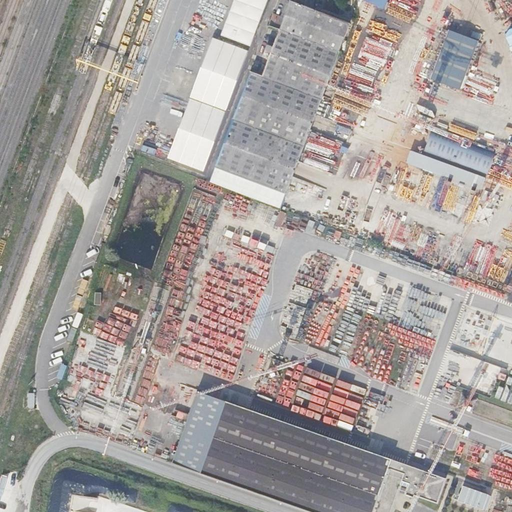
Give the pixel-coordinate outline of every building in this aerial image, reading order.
[(304,5),(290,0),(279,29),(263,74),(252,70),(211,181),(281,207),(350,23),(313,9),(304,5)] [(234,0),(221,35),(250,47),(268,0),(234,0)] [(305,0),(304,5),(313,9),(316,0),(305,0)] [(362,0),(383,9),(387,0),(362,0)] [(477,42),(449,31),(431,78),(459,88),(475,47),(477,42)] [(212,37),(190,97),(226,110),(248,51),(212,37)] [(189,98),(167,158),(203,172),(226,112),(189,98)] [(495,153),(421,125),(407,162),(481,190),(495,153)] [(321,137),(311,161),(330,168),(340,144),(321,137)] [(142,145),(139,154),(148,157),(151,148),(142,145)] [(181,290),(216,197),(193,188),(158,282),(181,290)] [(446,478),(226,401),(223,408),(210,403),(199,435),(212,439),(201,473),(313,511),(390,511),(400,484),(408,487),(406,494),(414,497),(414,495),(437,503),(446,478)] [(486,510),(491,494),(464,485),(458,501),(486,510)]
